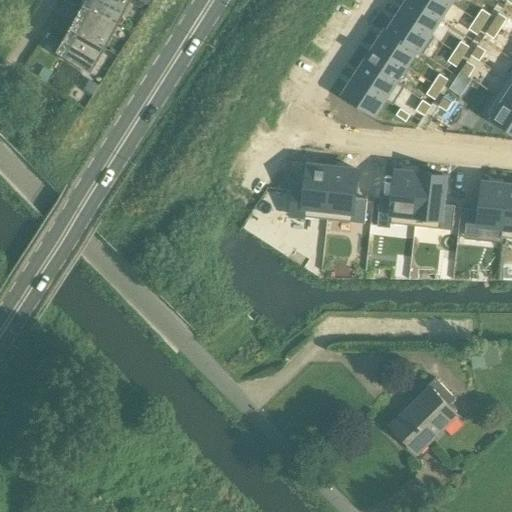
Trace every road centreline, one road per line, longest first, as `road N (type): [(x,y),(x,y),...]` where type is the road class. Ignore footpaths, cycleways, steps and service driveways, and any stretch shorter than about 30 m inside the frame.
road 1 (residential): [(346,511),(0,156)]
road 2 (primary): [(210,0),(0,334)]
road 3 (residential): [(511,155),(303,127)]
road 4 (residential): [(303,127),(381,0)]
